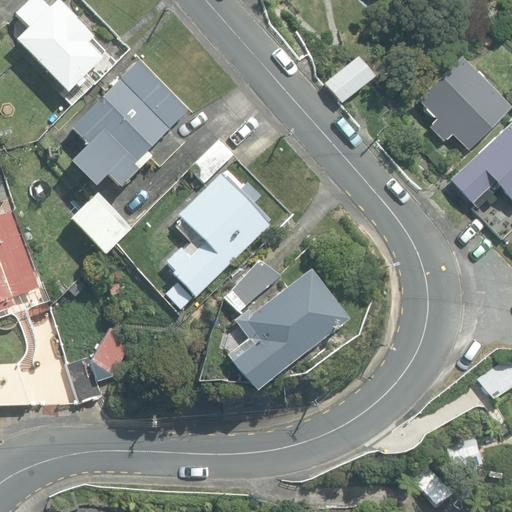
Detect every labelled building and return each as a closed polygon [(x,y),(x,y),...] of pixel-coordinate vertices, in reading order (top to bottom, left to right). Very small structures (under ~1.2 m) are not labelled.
[(12,40),(63,93),(100,58),(85,43),(91,37),(56,0),(53,0),(45,8),(37,0),(25,0),(12,13),(26,27),(12,40)] [(449,135),(464,151),(505,110),(454,58),(413,99),(432,119),(426,126),(442,142),(449,135)] [(65,160),(91,187),(92,186),(91,186),(104,174),(115,187),(147,157),(141,151),(183,112),(134,60),(65,125),(83,144),(65,160)] [(321,84),(338,104),(366,79),(349,60),(321,84)] [(491,182),(511,204),(511,117),(447,180),(469,203),(491,182)] [(187,170),(200,184),(230,155),(216,141),(187,170)] [(169,273),(192,298),(270,227),(266,223),(268,221),(252,203),(259,197),(245,182),(238,189),(225,175),(222,177),(218,173),(174,214),(201,243),(186,257),(178,249),(165,261),(172,270),(169,273)] [(68,219),(101,255),(129,229),(97,193),(68,219)] [(0,309),(10,305),(8,297),(33,288),(4,213),(0,214),(0,309)] [(223,299),(237,311),(279,276),(258,259),(223,299)] [(225,354),(253,390),(346,319),(308,269),(249,314),(246,309),(232,320),(246,338),(225,354)] [(164,293),(178,309),(189,299),(175,283),(164,293)] [(86,364),(90,366),(108,377),(130,342),(108,328),(88,360),(86,364)] [(99,397),(90,366),(86,364),(88,360),(88,358),(65,365),(77,403),(99,397)] [(475,379),(489,400),(511,384),(511,370),(505,360),(475,379)] [(0,364),(0,404),(26,404),(15,364),(0,364)] [(414,484),(434,507),(449,494),(428,471),(414,484)]
